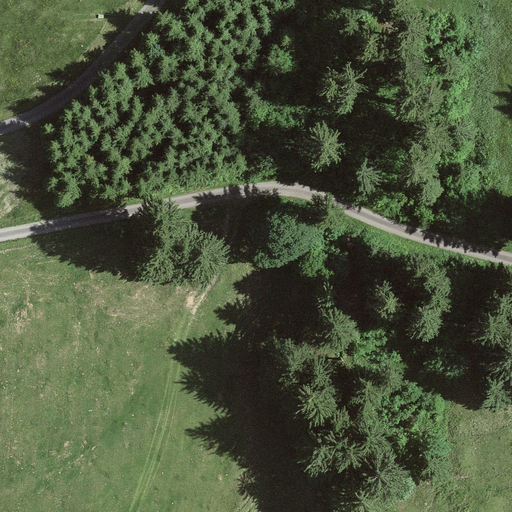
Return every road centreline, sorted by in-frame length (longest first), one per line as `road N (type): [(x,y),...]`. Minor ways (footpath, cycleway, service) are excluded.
road 1 (unclassified): [(511,262),(284,188),(0,240)]
road 2 (track): [(0,131),(74,90),(159,0)]
